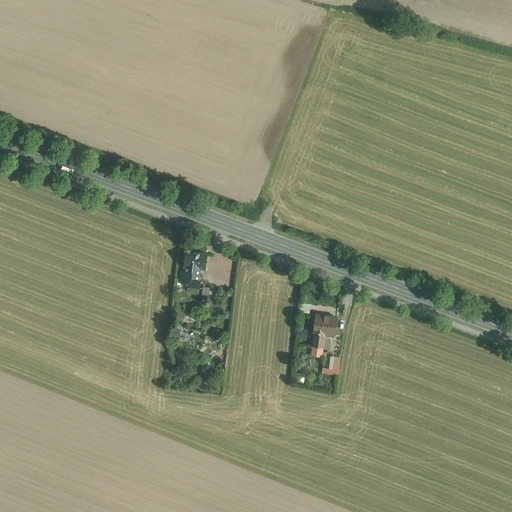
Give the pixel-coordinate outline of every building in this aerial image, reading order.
[(207,254),(186,251),(184,267),(189,268),(187,280),(191,280),(199,281),(201,269),(205,270),(207,254)] [(210,288),(203,287),(202,298),(208,298),(210,288)] [(338,318),(316,315),(314,332),(325,333),(336,335),(338,318)] [(308,331),(298,329),(296,337),(307,339),(308,331)] [(325,333),(315,332),(313,346),(324,347),(325,333)] [(334,356),(327,356),(326,368),(333,368),(334,356)]
